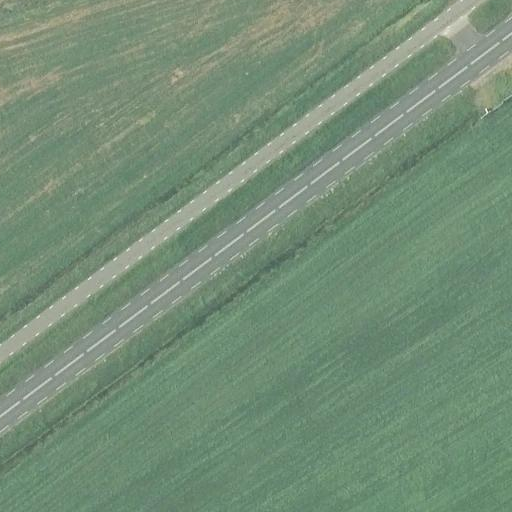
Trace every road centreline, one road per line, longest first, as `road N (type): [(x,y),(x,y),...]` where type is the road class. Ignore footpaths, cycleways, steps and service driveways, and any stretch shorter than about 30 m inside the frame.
road 1 (primary): [(0,415),(476,59)]
road 2 (unclassified): [(0,354),(447,20)]
